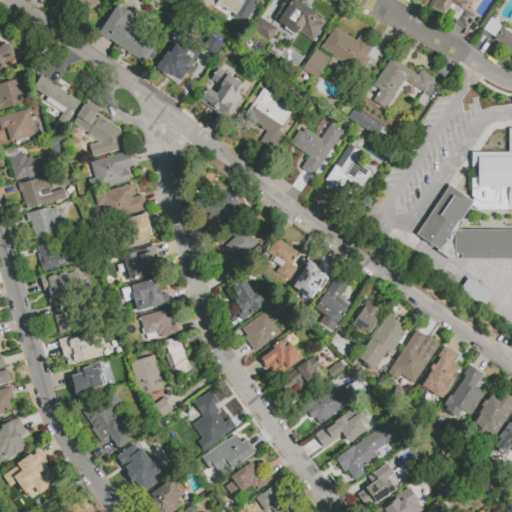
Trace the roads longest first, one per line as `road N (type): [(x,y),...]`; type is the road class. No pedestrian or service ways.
road 1 (tertiary): [(511,362),(3,0)]
road 2 (residential): [(159,109),(171,202),(210,331),(334,511)]
road 3 (residential): [(116,511),(46,406),(0,244)]
road 4 (residential): [(511,83),(368,0)]
